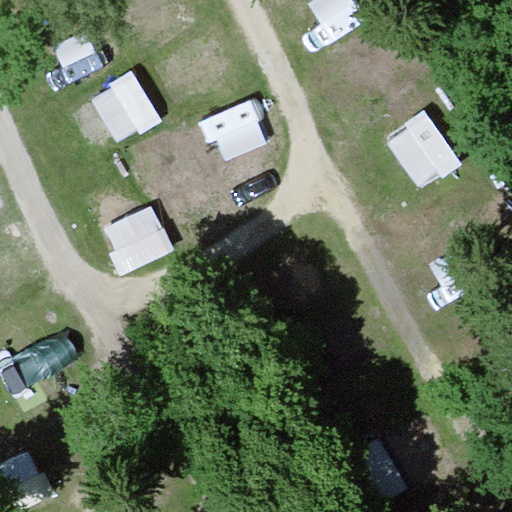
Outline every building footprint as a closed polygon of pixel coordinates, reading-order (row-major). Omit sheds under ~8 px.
[(19,0),(24,8),(42,0),(19,0)] [(100,84),(118,136),(168,118),(150,66),(100,84)] [(435,104),(397,130),(430,178),(469,152),(435,104)] [(132,265),(182,238),(144,167),(94,194),(132,265)] [(26,418),(0,429),(0,475),(43,457),(26,418)]
